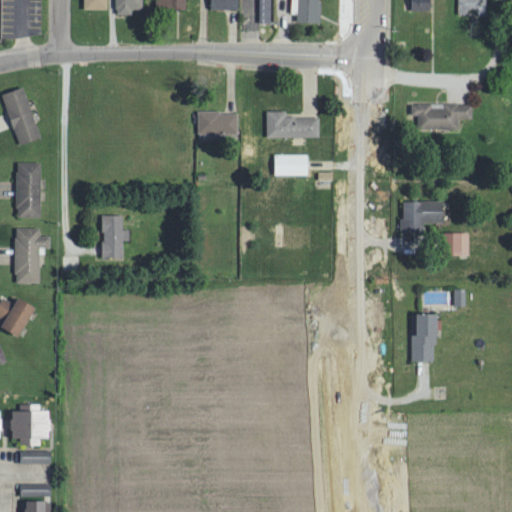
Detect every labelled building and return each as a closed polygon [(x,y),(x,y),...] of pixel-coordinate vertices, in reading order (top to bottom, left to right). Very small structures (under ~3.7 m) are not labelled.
[(108,0),(84,0),(85,8),(109,8),(108,0)] [(133,12),(133,7),(144,7),(144,0),(117,0),(117,12),(133,12)] [(187,0),(157,0),(158,12),(188,11),(187,0)] [(212,0),(212,8),(240,8),(240,0),(212,0)] [(261,0),(261,22),(273,22),(273,0),(261,0)] [(321,0),(293,0),(293,13),(299,13),(299,21),(321,21),(321,0)] [(412,0),(412,8),(431,9),(431,0),(412,0)] [(19,143),(41,137),(26,85),(4,92),(19,143)] [(419,127),(459,128),(459,117),(474,117),(474,102),(446,102),(446,106),(433,106),(433,102),(413,101),(413,113),(419,113),(419,127)] [(269,136),(321,135),(321,115),(288,116),(288,109),(268,109),(269,136)] [(239,111),(200,110),(200,136),(239,137),(239,111)] [(310,153),(276,152),(276,173),(310,174),(310,153)] [(42,160),(18,160),(18,216),(42,216),(42,160)] [(445,221),(445,199),(403,200),(404,231),(425,231),(425,222),(445,221)] [(103,256),(125,257),(125,239),(131,239),(132,228),(125,228),(125,214),(104,213),(103,256)] [(41,282),(40,245),(51,245),(51,234),(41,234),(41,227),(16,227),(17,282),(41,282)] [(471,254),(471,231),(445,232),(445,255),(471,254)] [(455,288),(456,305),(467,304),(467,288),(455,288)] [(18,335),(36,307),(18,296),(14,303),(3,296),(0,300),(0,315),(5,318),(1,325),(18,335)] [(413,360),(437,360),(436,312),(413,313),(413,360)] [(42,443),(42,436),(50,437),(50,409),(42,409),(42,403),(22,403),(21,409),(12,409),(12,437),(22,437),(22,443),(42,443)] [(52,461),(52,449),(22,450),(22,462),(52,461)] [(52,495),(52,482),(22,482),(22,494),(52,495)] [(51,511),(52,500),(25,500),(25,511),(51,511)]
